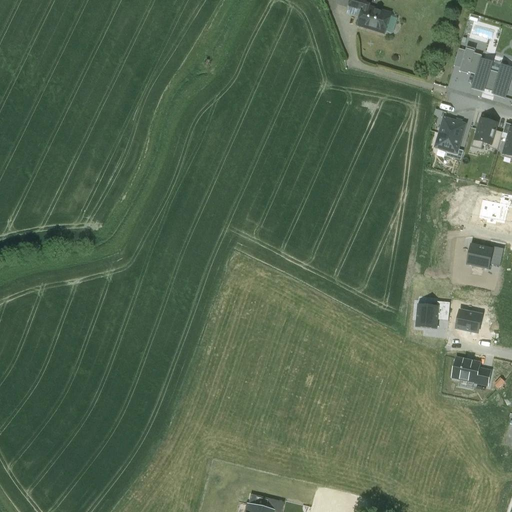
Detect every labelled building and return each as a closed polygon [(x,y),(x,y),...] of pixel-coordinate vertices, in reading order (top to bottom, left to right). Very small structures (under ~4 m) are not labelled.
[(367,0),(351,0),(349,8),(362,12),(358,26),(385,34),(391,14),(366,6),(367,0)] [(461,68),(460,72),(468,75),(469,73),(477,75),(481,60),(482,56),(474,54),(475,52),(466,50),(466,51),(459,49),(454,67),(461,68)] [(473,89),(485,92),(485,90),(494,93),(493,95),(505,98),(511,74),(511,68),(481,60),(477,75),(473,89)] [(444,119),(440,133),(461,140),(465,125),(444,119)] [(492,146),(496,131),(498,124),(481,120),(478,130),(476,130),(471,148),(482,151),(484,143),(491,145),(492,146)] [(501,138),(507,140),(511,128),(511,125),(506,124),(503,133),(501,138)] [(507,140),(503,154),(511,156),(511,128),(507,140)] [(503,133),(496,131),(492,146),(491,145),(490,148),(498,150),(501,138),(503,133)] [(461,140),(440,133),(436,148),(457,154),(461,140)] [(457,180),(454,192),(457,192),(456,197),(465,199),(468,182),(457,180)] [(440,189),(435,212),(452,216),(456,197),(457,192),(454,192),(440,189)] [(511,194),(501,192),(499,202),(502,203),(501,206),(509,208),(511,208),(511,194)] [(497,223),(506,225),(509,208),(501,206),(502,203),(499,202),(493,201),(492,203),(481,201),(477,219),(487,221),(487,223),(497,225),(497,223)] [(480,247),(472,245),(467,265),(489,270),(490,265),(494,248),(480,245),(480,247)] [(494,248),(490,265),(500,267),(504,250),(494,248)] [(439,308),(437,320),(448,321),(450,309),(450,304),(438,302),(437,308),(439,308)] [(419,306),(417,327),(436,329),(437,320),(439,308),(437,308),(419,306)] [(448,327),(456,329),(459,317),(455,317),(456,311),(450,309),(448,321),(448,327)] [(482,316),(460,311),(459,317),(456,329),(478,334),(482,316)] [(481,363),(456,358),(452,378),(476,383),(480,369),(481,363)] [(480,369),(476,383),(488,386),(491,371),(480,369)] [(281,511),(283,504),(250,496),(248,506),(270,511),(281,511)]
